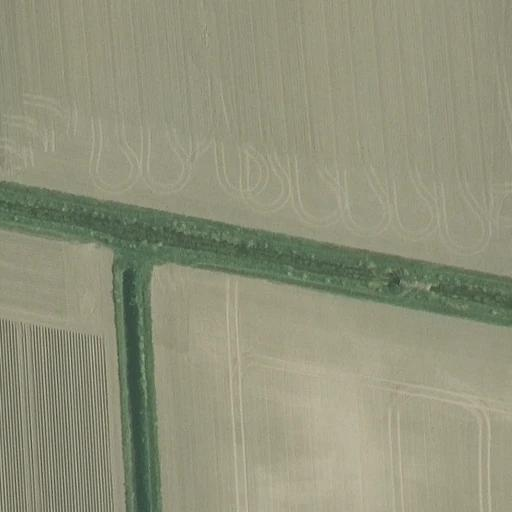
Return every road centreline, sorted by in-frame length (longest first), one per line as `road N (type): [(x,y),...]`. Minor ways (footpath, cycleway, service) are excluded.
road 1 (track): [(0,190),(415,269),(411,301)]
road 2 (track): [(511,319),(106,244)]
road 3 (track): [(121,511),(106,244),(0,223)]
road 4 (track): [(150,511),(135,249)]
